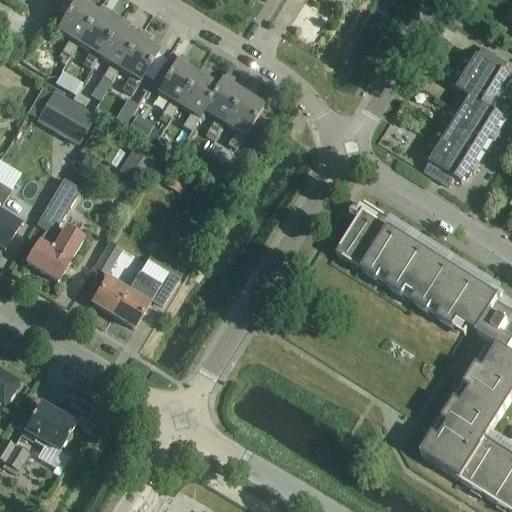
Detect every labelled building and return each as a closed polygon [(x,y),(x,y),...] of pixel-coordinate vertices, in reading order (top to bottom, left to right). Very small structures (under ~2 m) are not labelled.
[(78,47),(96,16),(84,9),(88,2),(84,0),(77,0),(76,3),(65,21),(57,34),(69,42),(61,55),(70,60),(78,47)] [(70,0),(66,0),(57,16),(65,21),(76,3),(70,0)] [(96,16),(78,47),(90,54),(82,68),(90,73),(99,60),(116,29),(120,22),(109,15),(100,10),(96,16)] [(119,72),(137,41),(125,34),(129,28),(120,22),(116,29),(99,60),(110,67),(102,80),(111,86),(119,72)] [(137,41),(119,72),(131,80),(123,93),(131,98),(158,55),(145,47),(149,40),(141,35),(137,41)] [(461,96),(488,111),(495,100),(500,103),(506,93),(502,91),(509,79),(503,75),(508,66),(482,50),(477,59),(468,53),(447,87),(461,96)] [(178,109),(196,78),(184,71),(188,64),(180,59),(157,96),(170,104),(161,117),(168,121),(170,122),(178,109)] [(203,115),(217,91),(205,84),(209,77),(200,72),(196,78),(178,109),(190,116),(182,129),(191,135),(203,115)] [(223,127),(241,97),(229,89),(233,83),(225,77),(217,91),(203,115),(215,122),(206,135),(215,141),(223,127)] [(96,90),(90,100),(99,105),(105,95),(100,93),(96,90)] [(241,97),(223,127),(235,135),(227,148),(236,153),(263,110),(250,102),(254,96),(245,90),(241,97)] [(54,95),(37,124),(79,149),(96,119),(54,95)] [(442,128),(481,152),(488,141),(494,144),(499,134),(495,132),(503,120),(488,111),(461,96),(442,128)] [(161,117),(158,122),(165,126),(168,121),(161,117)] [(152,133),(153,131),(136,120),(128,133),(145,144),(146,142),(152,133)] [(110,141),(115,133),(100,124),(95,132),(110,141)] [(474,164),(481,152),(442,128),(421,161),(429,166),(424,174),(449,190),(454,182),(461,186),(469,174),(473,177),(479,167),(474,164)] [(189,143),(181,156),(194,164),(202,151),(189,143)] [(140,189),(157,162),(135,149),(119,176),(140,189)] [(82,171),(78,177),(87,183),(93,173),(84,168),(82,171)] [(60,234),(56,232),(80,192),(64,182),(40,221),(37,227),(46,232),(26,265),(57,284),(69,263),(83,241),(64,228),(60,234)] [(0,215),(0,209),(9,194),(0,188),(0,249),(4,252),(19,227),(0,215)] [(487,214),(495,201),(486,196),(479,208),(487,214)] [(511,349),(511,325),(511,324),(511,313),(497,304),(500,299),(499,299),(502,295),(496,291),(497,291),(495,289),(365,208),(364,209),(366,210),(340,251),(336,257),(362,273),(465,338),(469,331),(497,349),(493,356),(486,352),(421,457),(435,466),(435,467),(507,511),(511,511),(511,448),(491,435),(511,400),(511,357),(509,355),(511,349)] [(218,212),(212,221),(222,228),(227,219),(228,218),(218,212)] [(215,217),(208,213),(206,217),(212,221),(215,217)] [(108,280),(124,253),(110,245),(94,271),(108,280)] [(163,312),(180,283),(168,276),(152,305),(163,312)] [(112,318),(127,294),(106,281),(91,305),(112,318)] [(127,294),(112,318),(134,331),(148,306),(127,294)] [(0,419),(8,407),(12,406),(17,399),(15,396),(19,389),(0,378),(0,419)] [(62,420),(41,408),(22,441),(44,454),(50,452),(61,458),(78,430),(75,428),(75,424),(67,419),(62,420)] [(0,463),(19,475),(29,458),(3,442),(0,445),(0,463)]
